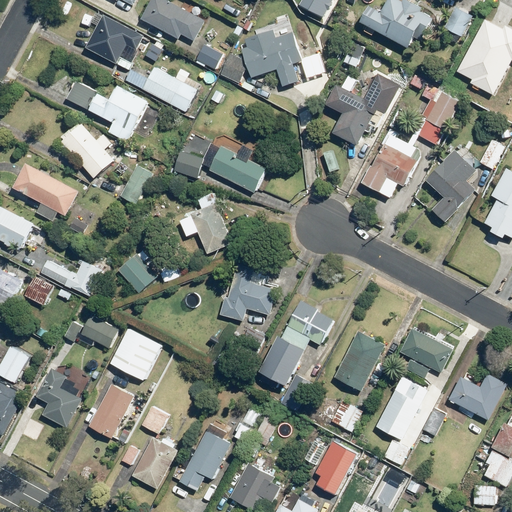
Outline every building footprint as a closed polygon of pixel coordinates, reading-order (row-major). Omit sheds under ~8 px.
[(210,21),(171,0),(157,0),(147,19),(183,39),(186,34),(199,41),(210,21)] [(249,3),(243,0),(229,0),(229,1),(232,2),(227,11),(237,17),(241,9),(244,10),(249,3)] [(305,0),(305,2),(328,15),(335,0),(305,0)] [(375,5),(366,21),(413,47),(419,37),(425,40),(438,17),(425,10),(427,6),(415,0),(407,0),(406,0),(392,0),(386,11),(375,5)] [(465,36),(477,15),(461,6),(449,27),(465,36)] [(148,36),(112,15),(110,18),(101,13),(96,21),(104,26),(92,46),(120,63),(131,44),(140,50),(148,36)] [(489,19),(461,70),(476,79),(474,82),(497,94),(511,67),(511,26),(509,24),(507,28),(489,19)] [(306,57),(298,32),(280,38),(278,30),(250,40),(252,47),(246,49),(256,77),(281,69),(287,86),(303,80),(297,63),(304,60),(309,76),(326,70),(319,52),(306,57)] [(160,62),(167,50),(156,44),(150,55),(160,62)] [(227,54),(209,44),(201,60),(218,70),(227,54)] [(251,69),(249,61),(235,54),(224,74),(243,84),(251,69)] [(158,66),(146,89),(189,111),(201,89),(197,87),(199,82),(192,78),(189,83),(158,66)] [(347,113),(338,131),(363,144),(370,130),(373,131),(378,121),(382,123),(388,112),(390,113),(405,86),(381,73),(369,98),(351,88),(355,80),(348,76),(333,105),(347,113)] [(463,110),(469,99),(441,84),(440,86),(417,74),(413,82),(427,90),(424,95),(433,100),(424,116),(429,119),(421,135),(441,146),(461,108),(463,110)] [(80,81),(70,99),(93,111),(94,109),(117,121),(112,131),(131,141),(152,100),(121,84),(113,98),(80,81)] [(66,141),(98,177),(119,159),(109,148),(116,142),(108,133),(101,139),(87,123),(85,124),(84,122),(75,129),(77,131),(66,141)] [(215,167),(214,169),(259,192),(272,168),(255,159),(253,162),(240,156),(241,153),(228,146),(226,149),(215,143),(207,159),(198,155),(205,142),(192,135),(182,154),(178,170),(201,178),(206,163),(215,167)] [(509,146),(495,139),(483,162),(497,169),(509,146)] [(408,186),(422,161),(389,142),(373,171),(367,168),(352,194),(361,199),(370,183),(394,197),(402,182),(408,186)] [(479,169),(459,148),(447,160),(448,161),(430,179),(447,197),(436,208),(451,222),(466,208),(462,204),(479,188),(470,178),(479,169)] [(83,190),(32,162),(18,187),(46,202),(40,212),(57,221),(62,211),(70,215),(83,190)] [(141,164),(124,195),(139,204),(156,172),(141,164)] [(511,168),(511,167),(496,194),(502,198),(489,222),(498,226),(496,230),(509,237),(510,233),(511,234),(511,168)] [(205,208),(194,213),(212,253),(238,242),(216,192),(201,198),(205,208)] [(0,236),(9,242),(9,243),(20,249),(21,248),(24,249),(38,223),(6,205),(3,210),(0,208),(0,236)] [(97,215),(79,205),(68,226),(87,236),(97,215)] [(141,253),(122,269),(143,292),(161,276),(141,253)] [(52,259),(45,272),(94,297),(108,269),(88,259),(80,274),(52,259)] [(227,299),(224,314),(249,320),(251,308),(275,313),(279,291),(254,285),(258,266),(240,262),(234,289),(226,287),(224,298),(227,299)] [(0,301),(11,308),(26,281),(33,285),(37,277),(16,265),(13,271),(0,263),(0,301)] [(58,285),(40,275),(29,295),(47,305),(58,285)] [(339,318),(305,300),(267,371),(294,386),(314,349),(311,347),(315,339),(325,344),(339,318)] [(123,329),(94,315),(85,334),(113,348),(123,329)] [(77,342),(85,326),(77,322),(69,337),(77,342)] [(459,348),(417,326),(404,352),(414,357),(409,368),(429,378),(434,367),(446,373),(459,348)] [(166,344),(133,328),(115,363),(148,379),(166,344)] [(391,343),(364,329),(339,376),(341,377),(340,378),(360,388),(361,387),(366,390),(391,343)] [(0,371),(0,372),(19,382),(34,356),(14,345),(0,371)] [(236,355),(223,349),(215,366),(227,372),(236,355)] [(46,414),(71,427),(87,398),(81,395),(85,389),(79,386),(81,382),(71,377),(72,375),(56,367),(40,396),(52,402),(46,414)] [(466,376),(454,398),(493,419),(511,383),(511,382),(492,372),(485,386),(466,376)] [(300,410),(316,381),(302,373),(286,402),(300,410)] [(0,428),(8,432),(28,394),(3,381),(0,385),(0,428)] [(381,426),(407,439),(410,432),(419,436),(425,424),(417,420),(433,389),(417,381),(410,393),(400,388),(381,426)] [(93,425),(116,438),(139,395),(116,383),(93,425)] [(366,411),(345,400),(335,420),(356,431),(366,411)] [(155,405),(145,424),(162,433),(172,414),(155,405)] [(246,445),(264,413),(252,407),(235,438),(246,445)] [(438,436),(449,416),(437,410),(426,430),(438,436)] [(269,446),(282,421),(269,414),(256,439),(269,446)] [(511,482),(511,422),(509,421),(496,446),(511,454),(511,457),(497,449),(490,462),(494,463),(488,475),(510,486),(511,482)] [(211,430),(184,480),(202,490),(210,475),(217,479),(236,443),(211,430)] [(136,475),(162,488),(183,449),(178,447),(180,444),(177,442),(177,441),(168,436),(166,440),(157,436),(136,475)] [(319,464),(330,446),(318,439),(307,458),(319,464)] [(396,439),(388,456),(404,464),(413,447),(396,439)] [(257,457),(263,445),(257,441),(250,453),(257,457)] [(134,465),(143,449),(133,444),(125,460),(134,465)] [(336,502),(357,462),(337,451),(329,467),(336,471),(332,478),(328,476),(322,486),(326,488),(322,495),(336,502)] [(279,477),(252,462),(234,496),(260,510),(268,496),(277,501),(285,486),(276,481),(279,477)] [(411,477),(388,464),(383,472),(396,479),(391,486),(402,493),(411,477)] [(379,478),(360,468),(339,507),(347,511),(352,511),(366,486),(372,490),(379,478)] [(500,486),(479,484),(477,503),(498,505),(500,486)] [(321,511),(323,509),(303,498),(297,510),(285,503),(279,511),(321,511)]
